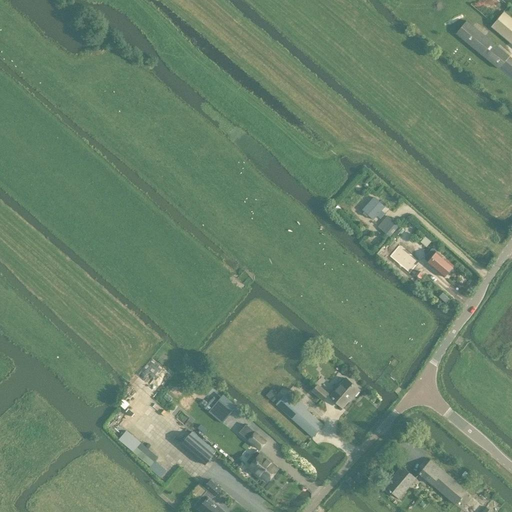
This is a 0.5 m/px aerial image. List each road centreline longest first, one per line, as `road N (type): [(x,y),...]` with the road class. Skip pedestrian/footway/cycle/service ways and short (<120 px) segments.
road 1 (tertiary): [(419,391),(511,246)]
road 2 (unclassified): [(307,511),(419,391)]
road 3 (tertiary): [(511,469),(419,391)]
